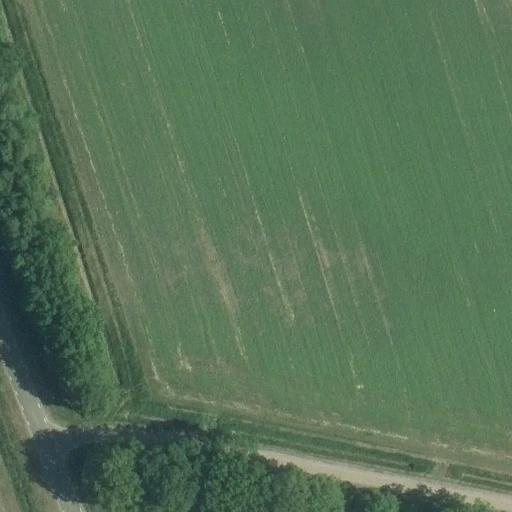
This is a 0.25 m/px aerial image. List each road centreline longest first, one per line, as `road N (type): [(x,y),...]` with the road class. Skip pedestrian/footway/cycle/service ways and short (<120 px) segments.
road 1 (track): [(44,439),(118,438),(511,505)]
road 2 (unclassified): [(72,511),(0,331)]
